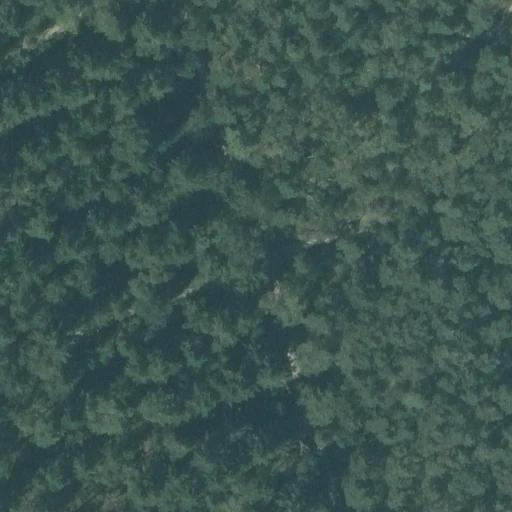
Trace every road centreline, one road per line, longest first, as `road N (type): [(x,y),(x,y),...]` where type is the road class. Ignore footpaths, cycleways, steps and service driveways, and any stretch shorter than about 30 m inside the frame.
road 1 (track): [(352,511),(192,0)]
road 2 (track): [(300,365),(511,83)]
road 3 (track): [(0,361),(275,275)]
